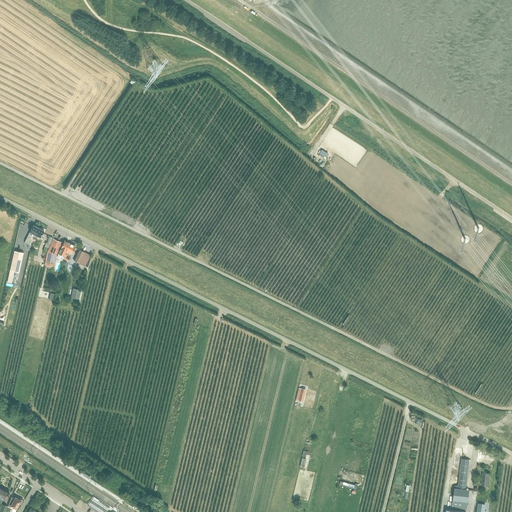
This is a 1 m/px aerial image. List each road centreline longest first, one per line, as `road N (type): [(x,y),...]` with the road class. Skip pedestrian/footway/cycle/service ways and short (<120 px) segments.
road 1 (unclassified): [(511,453),(0,197)]
road 2 (unclassified): [(511,409),(415,371),(0,162)]
road 3 (unclassified): [(511,218),(186,0)]
